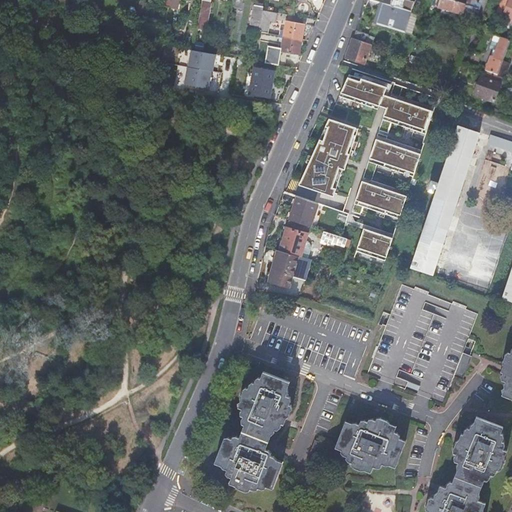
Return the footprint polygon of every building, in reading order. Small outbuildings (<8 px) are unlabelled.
[(95,10),(96,2),(89,0),(86,0),(85,6),(95,10)] [(451,2),(444,0),(440,0),(438,9),(463,15),(465,6),(463,5),(451,2)] [(465,6),(479,10),(482,0),(478,0),(477,5),(464,2),(463,5),(465,6)] [(511,20),(511,24),(511,1),(509,0),(503,0),(498,13),(499,15),(511,20)] [(211,4),(203,2),(198,27),(207,28),(211,4)] [(383,4),(380,15),(377,24),(405,33),(412,13),(391,7),(383,4)] [(259,32),(260,26),(263,11),(264,7),(255,5),(251,24),(255,25),(254,31),(259,32)] [(284,36),(302,39),(303,32),(305,24),(287,21),(285,31),(280,30),(280,33),(269,31),(270,22),(276,23),(278,13),(263,11),(260,26),(259,32),(284,36)] [(366,42),(369,34),(356,30),(352,44),(347,58),(365,64),(372,44),(366,42)] [(265,63),(285,67),(287,53),(299,55),(300,47),(302,39),(284,36),(281,52),(268,49),(265,63)] [(511,42),(495,36),(490,50),(493,51),(497,52),(494,59),(491,58),(487,70),(486,71),(498,76),(511,42)] [(217,52),(192,48),(189,67),(182,66),(178,90),(210,95),(217,52)] [(255,68),(250,94),(271,98),(273,84),(275,71),(255,68)] [(350,69),(342,96),(386,110),(384,118),(428,132),(435,109),(389,95),(393,82),(350,69)] [(486,71),(485,71),(483,78),(482,78),(478,87),(474,96),(494,104),(502,85),(501,85),(504,78),(498,76),(486,71)] [(304,185),(338,195),(359,125),(325,115),(304,185)] [(432,275),(480,133),(458,125),(410,268),(432,275)] [(417,173),(422,150),(376,139),(370,162),(417,173)] [(402,216),(409,192),(362,179),(355,202),(402,216)] [(297,197),(296,199),(295,204),(293,208),(292,212),(290,217),(289,220),(290,220),(310,227),(311,227),(318,204),(313,202),(299,197),(297,197)] [(310,227),(290,220),(287,228),(308,234),(310,227)] [(284,239),(281,251),(302,257),(306,241),(308,234),(287,228),(284,239)] [(389,258),(393,234),(362,229),(358,253),(389,258)] [(335,243),(339,245),(341,237),(325,232),(320,230),(318,238),(322,239),(323,239),(328,241),(327,245),(333,247),(335,243)] [(341,237),(339,245),(349,248),(351,240),(341,237)] [(306,241),(302,257),(309,259),(311,250),(311,248),(311,246),(310,243),(308,242),(306,241)] [(278,259),(275,258),(275,260),(274,262),(277,263),(271,282),(290,287),(293,276),(305,280),(311,260),(309,259),(302,257),(281,251),(278,259)] [(277,263),(274,262),(268,281),(271,282),(277,263)] [(511,268),(502,299),(511,302),(511,268)] [(451,346),(464,351),(478,312),(463,306),(453,332),(456,333),(451,346)] [(511,347),(511,348),(511,349),(511,351),(509,351),(505,354),(504,357),(504,359),(503,360),(503,364),(502,369),(501,371),(504,371),(503,374),(502,374),(503,379),(507,380),(506,383),(505,383),(506,387),(503,394),(511,397),(511,347)] [(471,365),(471,354),(454,353),(454,364),(471,365)] [(242,398),(243,402),(240,409),(244,410),(243,413),(242,413),(243,418),(246,419),(244,421),(244,425),(246,426),(241,439),(240,438),(239,437),(235,437),(234,440),(232,439),(232,438),(227,439),(217,465),(224,467),(227,471),(228,470),(230,471),(229,475),(232,478),(234,479),(232,485),(239,487),(242,491),(242,490),(247,492),(248,493),(253,493),(254,490),(256,491),(256,492),(260,491),(261,489),(264,490),(264,491),(268,490),(269,488),(276,490),(280,478),(286,464),(279,462),(276,458),(275,458),(273,457),(274,456),(274,455),(271,452),(270,452),(268,451),(270,446),(273,437),(277,433),(276,432),(277,430),(280,431),(283,428),(283,427),(283,425),(287,426),(289,420),(292,417),(291,416),(292,413),(293,411),(294,411),(294,406),(291,405),(292,403),(293,403),(292,398),(288,397),(289,395),(290,395),(289,390),(292,383),(265,373),(262,379),(260,379),(256,382),(257,383),(256,384),(254,384),(251,387),(251,388),(250,390),(247,389),(244,392),(245,393),(243,398),(242,398)] [(505,427),(478,417),(476,424),(473,427),(473,428),(472,430),(469,429),(466,433),(467,434),(466,436),(463,435),(460,442),(458,445),(458,446),(457,448),(456,450),(455,450),(456,454),(459,456),(458,458),(457,458),(458,462),(461,464),(460,468),(461,472),(456,486),(454,485),(450,488),(451,489),(450,491),(444,489),(443,495),(438,499),(439,500),(438,502),(435,501),(432,504),(432,505),(432,507),(431,509),(430,510),(430,511),(485,511),(487,504),(479,501),(480,499),(481,499),(481,495),(486,480),(488,481),(492,478),(491,477),(492,474),(495,475),(498,472),(498,469),(501,470),(504,467),(505,462),(506,462),(505,457),(507,450),(504,449),(504,446),(505,446),(504,441),(502,441),(503,439),(504,439),(503,434),(505,427)] [(367,422),(363,422),(361,426),(359,425),(359,424),(354,425),(348,423),(337,449),(344,452),(343,454),(346,458),(348,457),(349,458),(348,461),(351,464),(352,464),(354,464),(354,467),(356,471),(357,470),(363,472),(363,473),(367,473),(373,475),(376,469),(378,469),(378,471),(383,470),(384,466),(386,466),(387,467),(391,467),(398,469),(403,456),(408,443),(402,440),(403,437),(399,434),(398,435),(397,434),(399,428),(393,426),(389,421),(388,422),(384,420),(384,419),(379,420),(378,422),(375,421),(375,420),(371,421),(370,423),(367,422)] [(316,442),(310,456),(320,460),(325,446),(316,442)]
